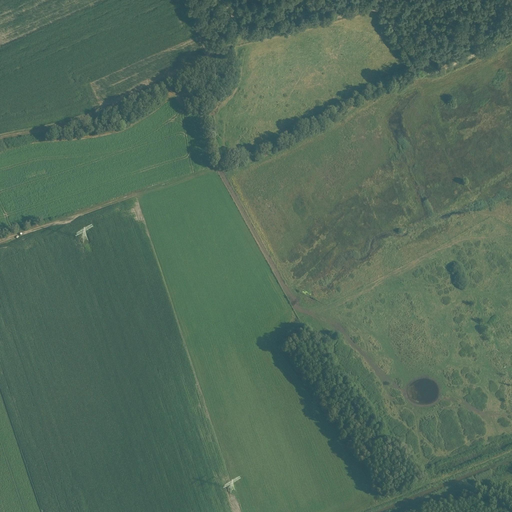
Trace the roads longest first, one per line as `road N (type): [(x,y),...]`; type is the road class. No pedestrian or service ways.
road 1 (track): [(242,37),(374,9),(430,71),(511,35)]
road 2 (track): [(242,37),(75,124),(0,141)]
road 3 (track): [(362,511),(511,452)]
